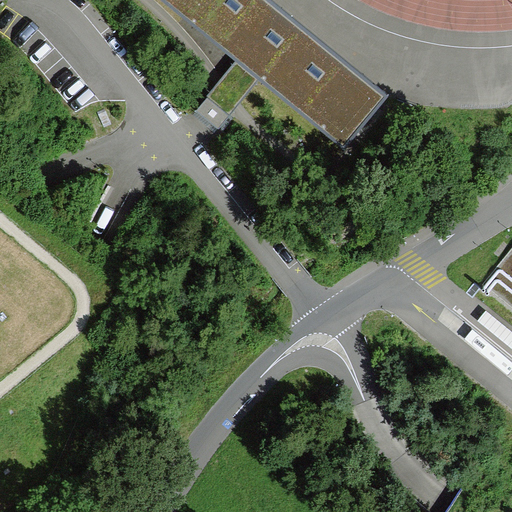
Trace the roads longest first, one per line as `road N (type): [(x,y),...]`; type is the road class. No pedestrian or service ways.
road 1 (unclassified): [(323,324),(68,14),(48,0)]
road 2 (unknown): [(0,389),(75,326),(83,307),(71,279),(0,219)]
